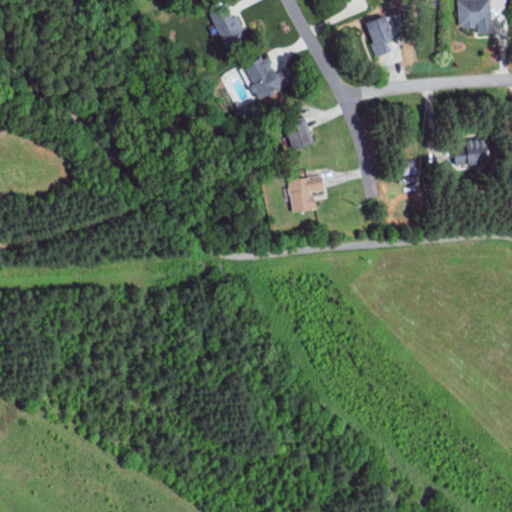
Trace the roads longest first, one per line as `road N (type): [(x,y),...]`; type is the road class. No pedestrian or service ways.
road 1 (residential): [(294,0),(346,97),(374,195)]
road 2 (residential): [(346,97),(511,80)]
